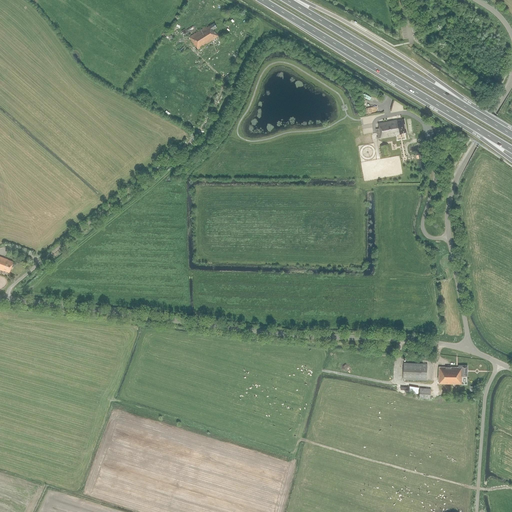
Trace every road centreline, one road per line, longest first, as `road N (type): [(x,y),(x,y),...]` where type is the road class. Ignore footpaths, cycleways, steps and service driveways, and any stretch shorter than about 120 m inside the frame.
road 1 (tertiary): [(468,342),(295,335),(0,298)]
road 2 (trunk): [(261,0),(511,149)]
road 3 (tertiary): [(468,342),(449,236),(451,191),(511,81)]
road 4 (trunk): [(511,135),(286,0)]
road 5 (unclassified): [(476,511),(484,397),(500,363)]
